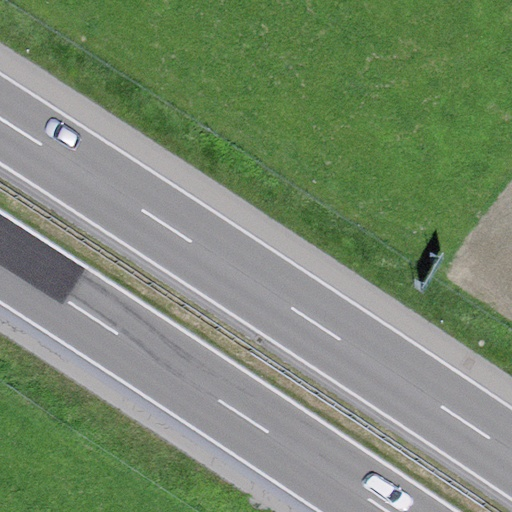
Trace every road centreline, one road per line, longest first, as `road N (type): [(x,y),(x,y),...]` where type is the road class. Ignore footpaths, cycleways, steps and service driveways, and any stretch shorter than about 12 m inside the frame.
road 1 (motorway): [(511,452),(0,117)]
road 2 (motorway): [(0,259),(384,511)]
